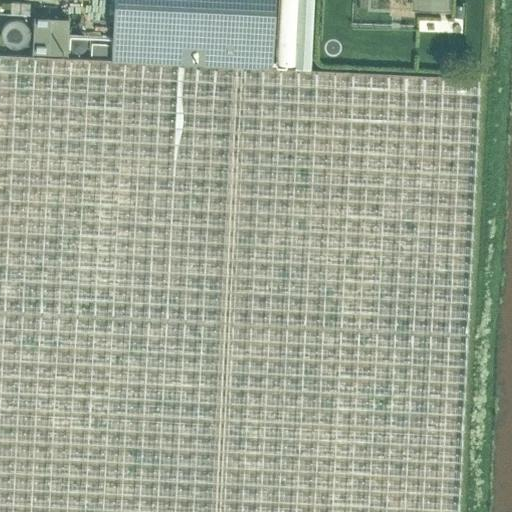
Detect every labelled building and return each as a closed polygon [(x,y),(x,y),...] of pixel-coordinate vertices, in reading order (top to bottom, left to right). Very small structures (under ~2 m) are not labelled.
[(113,0),(111,59),(272,67),(275,0),(113,0)] [(308,67),(311,0),(295,0),(292,66),(308,67)] [(10,2),(10,12),(19,13),(19,2),(10,2)] [(29,2),(21,2),(20,13),(29,13),(29,2)] [(60,52),(62,23),(47,23),(48,15),(33,14),(31,50),(60,52)] [(91,41),(91,53),(106,54),(106,42),(91,41)] [(272,67),(111,59),(0,53),(0,511),(458,511),(479,77),(272,67)]
